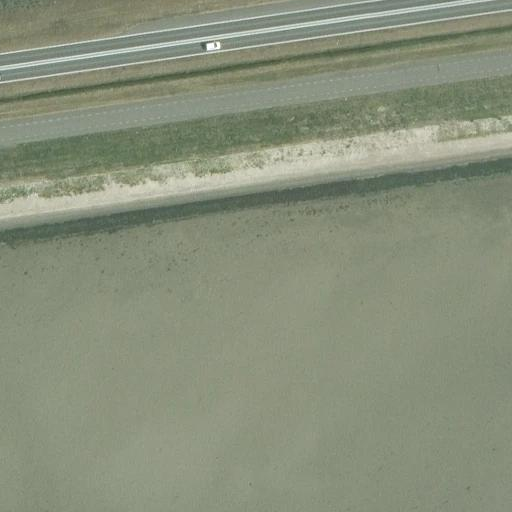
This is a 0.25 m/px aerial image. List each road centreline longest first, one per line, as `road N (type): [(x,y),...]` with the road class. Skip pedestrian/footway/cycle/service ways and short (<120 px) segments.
road 1 (unclassified): [(0,134),(511,61)]
road 2 (trunk): [(0,70),(492,0)]
